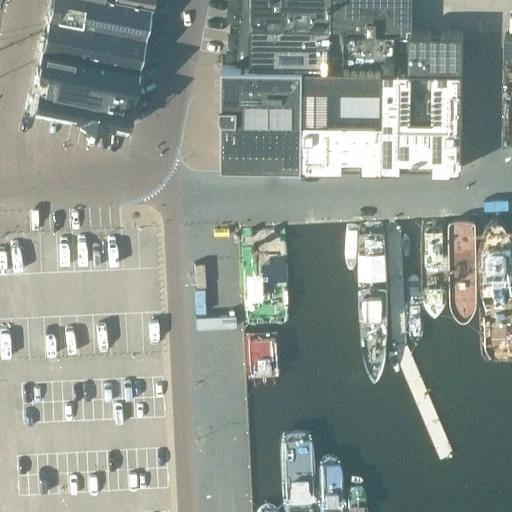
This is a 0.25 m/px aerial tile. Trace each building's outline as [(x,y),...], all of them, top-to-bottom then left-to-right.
[(144,0),(48,0),(46,13),(143,32),(150,1),(144,0)] [(301,65),(329,66),(330,0),(246,0),(246,5),(245,5),(245,25),(246,25),(246,44),(250,44),(250,64),(250,65),(287,65),(301,65)] [(330,0),(329,66),(381,66),(409,66),(409,31),(409,0),(330,0)] [(457,0),(457,13),(470,12),(469,0),(457,0)] [(46,13),(40,43),(137,62),(143,32),(46,13)] [(409,31),(409,66),(461,67),(461,31),(409,31)] [(40,43),(28,104),(76,114),(75,117),(107,123),(107,120),(125,124),(137,62),(40,43)] [(222,64),(220,164),(221,164),(301,165),(301,65),(287,65),(250,65),(250,64),(222,64)] [(329,66),(301,65),(301,165),(381,166),(381,66),(329,66)] [(409,66),(381,66),(381,166),(460,167),(461,67),(409,66)]
